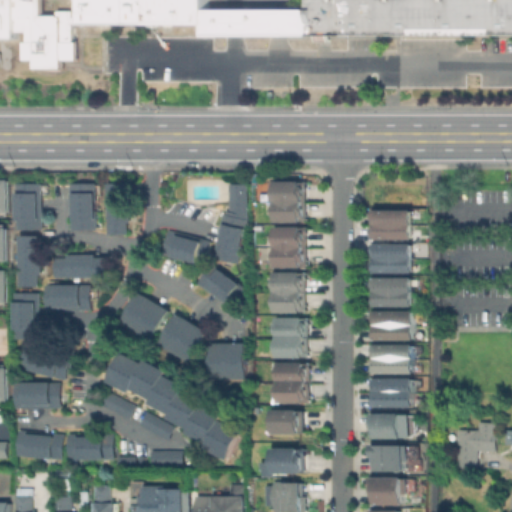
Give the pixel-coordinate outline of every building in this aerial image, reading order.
[(0,0),(511,0),(511,34),(209,35),(209,23),(88,23),(88,0),(18,0),(18,38),(0,38),(0,0)] [(88,0),(88,23),(85,23),(85,21),(75,21),(75,41),(78,41),(78,58),(63,58),(63,67),(36,67),(36,58),(26,58),(26,41),(29,41),(29,30),(19,30),(19,38),(18,38),(18,0),(88,0)] [(171,35),(206,36),(206,24),(172,23),(171,35)] [(307,180),(306,219),(270,219),(270,186),(277,186),(277,180),(307,180)] [(0,182),(11,182),(11,216),(0,215),(0,182)] [(47,182),(47,228),(21,228),(21,182),(47,182)] [(100,182),(100,228),(75,228),(75,182),(100,182)] [(134,193),(134,222),(131,222),(131,233),(112,233),(111,182),(131,182),(131,193),(134,193)] [(250,183),(250,206),(232,206),(232,183),(250,183)] [(417,210),(417,237),(373,237),(373,209),(417,210)] [(251,218),(240,262),(215,256),(226,212),(251,218)] [(0,224),(11,224),(11,261),(0,261),(0,224)] [(305,228),(305,268),(277,268),(277,259),(271,259),(271,234),(278,234),(278,227),(305,228)] [(215,239),(209,265),(165,254),(171,228),(215,239)] [(45,274),(45,285),(25,285),(25,234),(45,234),(45,245),(48,245),(48,273),(45,274)] [(416,246),(416,271),(373,271),(373,246),(416,246)] [(101,253),(101,256),(113,256),(113,275),(62,276),(62,257),(74,256),(74,254),(101,253)] [(250,288),(235,309),(199,282),(215,261),(250,288)] [(0,272),(11,272),(11,305),(0,305),(0,272)] [(306,274),(306,314),(278,314),(278,305),(272,305),(272,280),(278,280),(279,274),(306,274)] [(414,280),(414,306),(374,305),(374,280),(414,280)] [(98,283),(98,309),(53,309),(53,284),(98,283)] [(47,292),(46,338),(21,338),(22,291),(47,292)] [(174,310),(155,340),(124,322),(142,291),(174,310)] [(212,331),(193,361),(162,342),(180,312),(212,331)] [(416,312),(415,342),(374,342),(374,312),(416,312)] [(308,323),(308,363),(280,363),(280,354),(274,354),(274,329),(281,329),(281,323),(308,323)] [(48,349),(59,352),(59,349),(77,354),(71,379),(27,366),(34,341),(49,346),(48,349)] [(249,342),(249,378),(213,378),(213,342),(249,342)] [(416,349),(416,374),(374,373),(374,349),(416,349)] [(128,352),(148,364),(151,359),(174,372),(172,377),(190,388),(187,393),(228,416),(224,422),(246,435),(231,461),(210,450),(214,444),(196,434),(200,427),(160,404),(161,401),(142,389),(139,394),(113,379),(128,352)] [(0,365),(11,365),(11,400),(0,400),(0,365)] [(309,368),(309,409),(281,408),(281,400),(275,400),(275,374),(282,375),(282,368),(309,368)] [(66,381),(66,407),(20,407),(20,381),(66,381)] [(415,381),(415,410),(374,410),(374,381),(415,381)] [(141,404),(135,415),(98,397),(103,386),(141,404)] [(181,427),(173,441),(141,423),(148,409),(181,427)] [(307,412),(307,432),(282,432),(282,412),(307,412)] [(404,416),(404,437),(378,437),(378,416),(404,416)] [(69,433),(66,458),(21,453),(23,428),(69,433)] [(499,431),(498,450),(479,449),(478,468),(458,466),(461,428),(499,431)] [(119,433),(119,458),(73,458),(73,433),(119,433)] [(0,442),(9,442),(9,458),(0,458),(0,442)] [(408,448),(408,470),(378,470),(378,448),(408,448)] [(189,450),(189,466),(157,466),(157,451),(189,450)] [(308,451),(308,472),(281,472),(281,450),(308,451)] [(141,455),(141,467),(123,466),(123,455),(141,455)] [(174,479),(174,488),(189,488),(189,511),(148,511),(148,510),(135,510),(135,483),(148,483),(148,479),(174,479)] [(249,480),(249,511),(201,511),(202,492),(232,492),(232,480),(249,480)] [(406,480),(406,504),(379,504),(379,480),(406,480)] [(308,485),(308,511),(281,511),(282,496),(292,496),(292,485),(308,485)] [(19,511),(20,486),(37,486),(37,511),(19,511)] [(77,486),(77,511),(62,511),(62,486),(77,486)] [(115,490),(114,511),(99,511),(99,490),(115,490)] [(10,511),(10,493),(0,493),(0,511),(10,511)]
